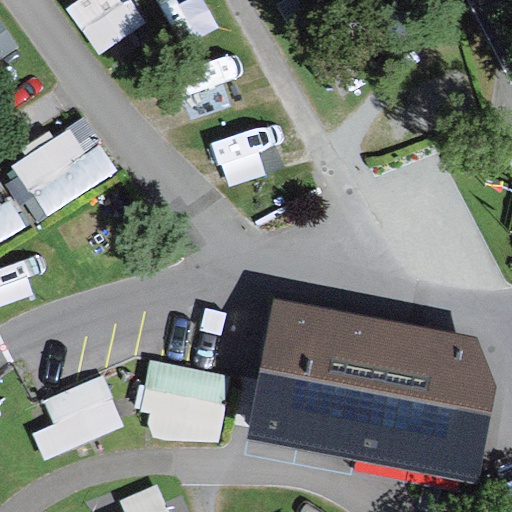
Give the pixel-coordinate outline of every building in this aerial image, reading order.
[(72,0),(98,50),(152,22),(141,0),(72,0)] [(0,9),(0,56),(22,40),(0,9)] [(86,113),(11,159),(45,214),(120,169),(86,113)] [(307,167),(277,182),(290,208),(322,192),(307,167)] [(0,240),(19,232),(0,187),(0,240)] [(251,432),(397,459),(396,465),(475,480),(495,346),(277,305),(251,432)] [(152,359),(144,433),(223,441),(231,368),(152,359)] [(110,380),(29,412),(47,457),(127,425),(110,380)] [(102,511),(174,511),(163,485),(103,511),(102,511)]
